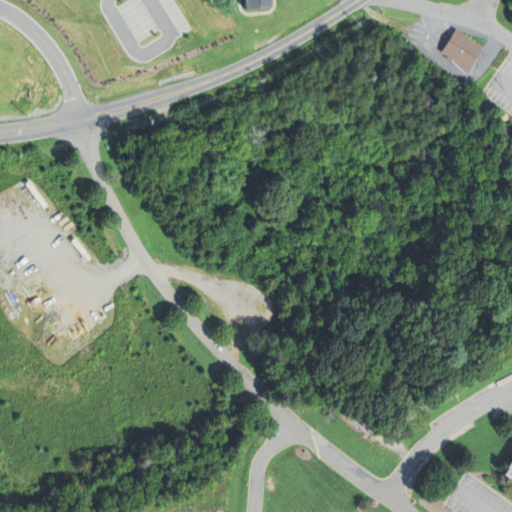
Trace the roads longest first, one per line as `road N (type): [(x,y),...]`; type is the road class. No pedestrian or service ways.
road 1 (residential): [(0,8),(26,24),(64,70),(85,145),(162,286),(289,422),(407,511)]
road 2 (residential): [(358,0),(241,69),(80,121)]
road 3 (track): [(161,98),(164,111),(202,143),(264,165),(429,158)]
